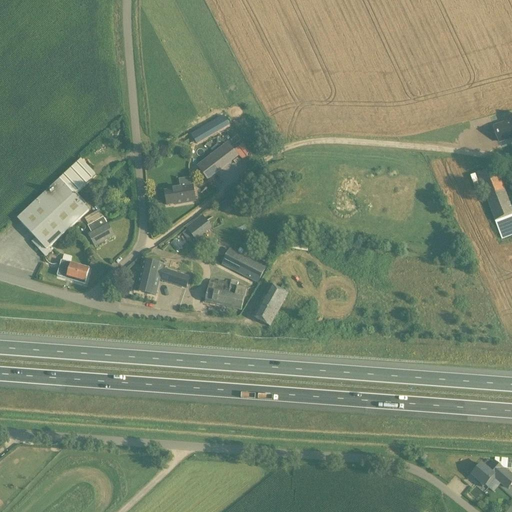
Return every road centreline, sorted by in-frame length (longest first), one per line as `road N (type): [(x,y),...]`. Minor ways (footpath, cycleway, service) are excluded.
road 1 (motorway): [(0,374),(511,411)]
road 2 (motorway): [(511,384),(0,348)]
road 3 (unclassified): [(472,511),(429,477),(378,461),(0,432)]
road 4 (unclassified): [(89,295),(142,242),(127,0)]
